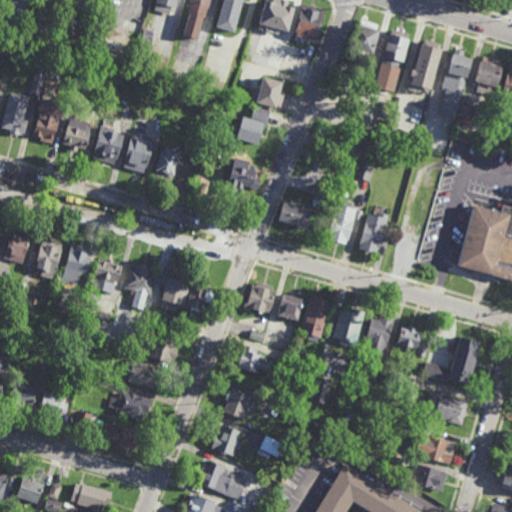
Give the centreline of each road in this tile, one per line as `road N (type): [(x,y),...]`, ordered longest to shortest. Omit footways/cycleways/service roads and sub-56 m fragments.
road 1 (residential): [(251,249),(213,228),(0,165),(211,249),(251,249)]
road 2 (residential): [(251,249),(145,511)]
road 3 (residential): [(511,322),(251,249)]
road 4 (residential): [(348,0),(251,249)]
road 5 (residential): [(511,344),(463,511)]
road 6 (residential): [(158,482),(0,436)]
